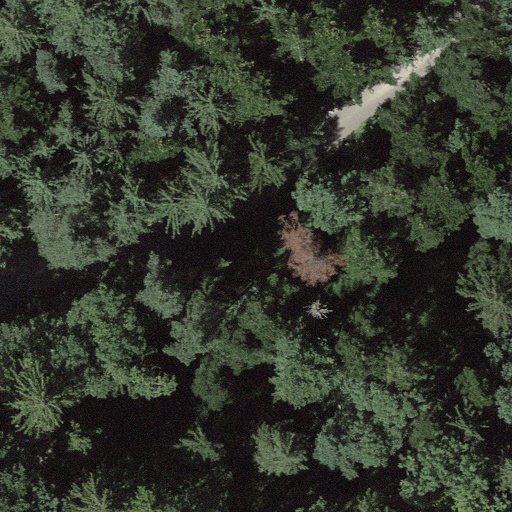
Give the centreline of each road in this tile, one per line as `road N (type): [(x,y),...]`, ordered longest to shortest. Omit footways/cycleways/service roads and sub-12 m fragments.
road 1 (residential): [(511,11),(388,120),(216,216),(61,273),(0,275)]
road 2 (track): [(0,398),(74,511)]
